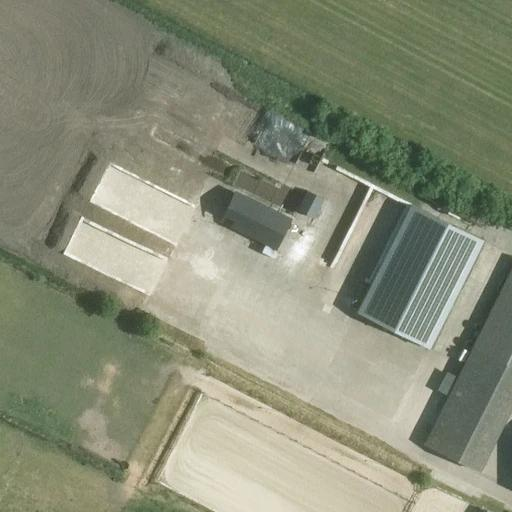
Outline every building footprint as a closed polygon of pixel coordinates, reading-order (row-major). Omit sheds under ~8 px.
[(410,205),(356,313),(429,349),(482,241),(410,205)] [(138,283),(126,313),(313,381),(341,303),(160,237),(143,285),(138,283)] [(352,316),(345,337),(357,341),(364,321),(352,316)] [(319,370),(334,374),(337,364),(322,360),(319,370)] [(434,463),(430,470),(463,486),(467,479),(434,463)]
